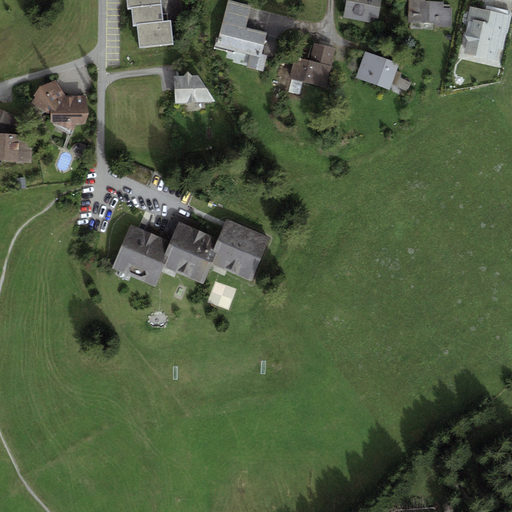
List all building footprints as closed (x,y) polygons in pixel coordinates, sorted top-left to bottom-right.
[(165,0),(128,0),(137,51),(172,45),(165,0)] [(346,0),(343,17),(369,22),(370,17),(378,19),(381,0),(346,0)] [(424,0),(407,0),(407,24),(433,25),(433,27),(451,28),(452,8),(450,8),(450,4),(444,4),(444,1),(426,1),(424,0)] [(270,14),(228,3),(216,48),(258,59),(270,14)] [(511,16),(470,7),(466,21),(472,22),(469,32),(464,35),(467,41),(464,53),(495,60),(497,49),(502,50),(505,36),(507,36),(511,16)] [(336,45),(312,40),(308,64),(295,61),(291,80),(327,88),(336,45)] [(397,66),(362,55),(354,81),(389,92),(397,66)] [(211,77),(172,82),(175,109),(214,104),(211,77)] [(90,104),(52,85),(38,111),(76,130),(90,104)] [(30,140),(0,137),(0,160),(27,163),(30,140)] [(120,175),(148,187),(155,172),(127,160),(120,175)] [(147,225),(144,231),(170,242),(181,215),(175,212),(166,233),(147,225)] [(144,231),(131,225),(112,268),(155,287),(164,267),(203,284),(212,264),(251,281),(270,237),(227,219),(218,239),(196,230),(199,223),(181,215),(170,242),(144,231)]
